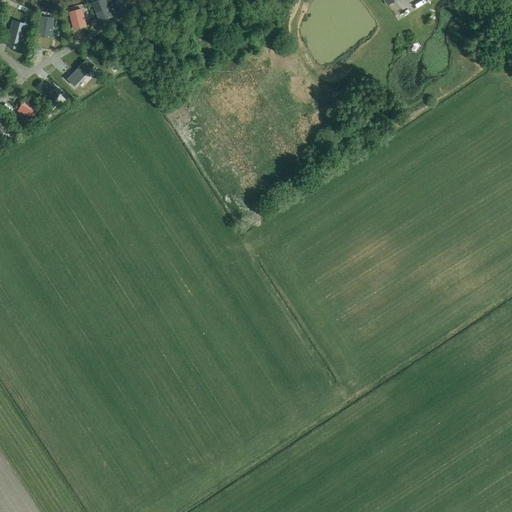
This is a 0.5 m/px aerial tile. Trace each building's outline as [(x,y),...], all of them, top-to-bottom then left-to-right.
[(112,18),(105,0),(99,0),(91,3),(99,23),(112,18)] [(86,27),(82,9),(68,12),(73,30),(86,27)] [(54,18),(40,16),(37,37),(51,39),(54,18)] [(12,26),(7,46),(19,49),(25,29),(12,26)] [(87,59),(67,79),(74,86),(94,66),(87,59)] [(41,81),(36,88),(52,102),(58,96),(41,81)] [(42,110),(24,99),(17,111),(35,122),(42,110)] [(23,120),(20,125),(27,129),(30,124),(23,120)]
